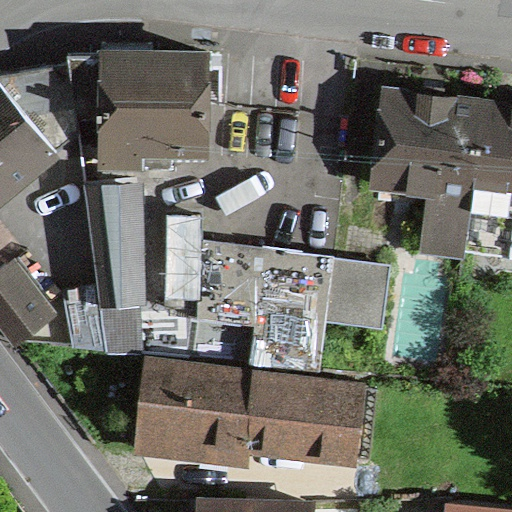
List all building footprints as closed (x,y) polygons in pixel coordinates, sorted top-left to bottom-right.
[(103,55),(72,55),(77,109),(105,110),(104,156),(173,158),(173,142),(210,143),(210,47),(154,46),(154,39),(105,36),(103,55)] [(0,67),(0,68),(58,143),(80,126),(77,109),(72,55),(0,67)] [(0,68),(0,191),(58,143),(0,68)] [(467,245),(483,95),(386,83),(374,177),(384,178),(431,185),(429,199),(425,241),(467,245)] [(511,98),(483,95),(467,245),(511,250),(511,98)] [(145,178),(87,177),(92,208),(134,209),(144,209),(145,178)] [(431,185),(384,178),(382,194),(429,199),(431,185)] [(134,209),(92,208),(96,239),(137,239),(134,209)] [(170,211),(169,264),(204,264),(204,253),(205,237),(205,210),(170,211)] [(96,239),(100,268),(138,267),(137,239),(96,239)] [(257,319),(254,358),(324,365),(330,315),(336,254),(337,251),(235,244),(233,254),(204,253),(204,264),(204,293),(200,293),(200,312),(257,319)] [(336,254),(330,315),(387,322),(393,262),(336,254)] [(0,306),(22,334),(50,310),(10,258),(0,265),(0,306)] [(168,293),(200,293),(204,293),(204,264),(169,264),(168,293)] [(100,268),(101,279),(104,297),(140,291),(138,267),(100,268)] [(71,283),(80,340),(110,342),(104,297),(101,279),(71,283)] [(104,297),(110,342),(143,345),(140,291),(104,297)] [(191,433),(252,439),(260,368),(150,355),(147,387),(140,442),(190,448),(191,433)] [(260,368),(252,439),(350,450),(357,379),(260,368)] [(357,379),(350,450),(370,452),(378,381),(357,379)] [(236,452),(252,439),(191,433),(190,448),(236,452)] [(316,511),(317,501),(203,494),(202,511),(316,511)] [(511,511),(511,506),(448,500),(446,511),(511,511)]
